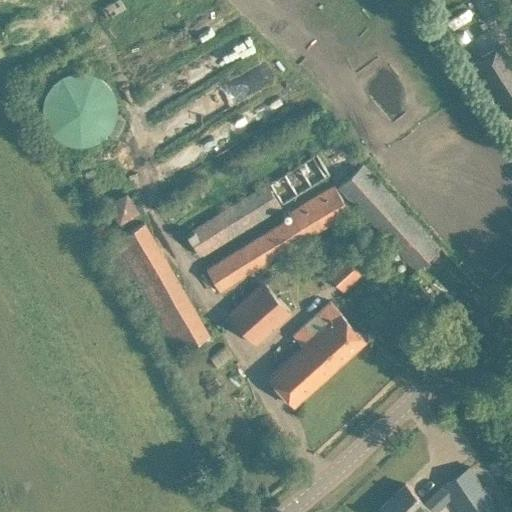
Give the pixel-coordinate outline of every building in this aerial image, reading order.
[(200,76),(258,48),(249,31),(192,59),(200,76)] [(474,57),(510,115),(511,114),(511,60),(500,41),(474,57)] [(207,89),(216,111),(271,88),(262,65),(207,89)] [(42,113),(47,128),(57,138),(67,143),(81,145),(93,142),(104,135),(111,126),(114,117),(115,112),(116,105),(115,98),(112,90),(106,82),(98,76),(91,72),(83,71),(73,71),(65,72),(55,78),(48,86),(43,97),(42,113)] [(339,184),(402,254),(416,268),(439,247),(362,163),(339,184)] [(278,195),(311,186),(306,166),(272,175),(278,195)] [(268,182),(186,233),(199,254),(281,203),(268,182)] [(291,211),(293,214),(206,268),(219,288),(349,209),(334,184),(291,211)] [(107,203),(118,223),(138,211),(127,192),(107,203)] [(182,349),(212,331),(144,218),(114,236),(182,349)] [(344,224),(330,233),(335,241),(349,233),(344,224)] [(344,290),(362,274),(351,262),(333,277),(344,290)] [(228,312),(255,342),(291,310),(264,280),(228,312)] [(293,333),(303,344),(268,375),(294,404),(365,339),(330,300),(293,333)] [(493,511),(488,505),(493,501),(470,466),(441,485),(423,502),(405,483),(378,508),(381,511),(435,511),(450,498),(459,511),(493,511)]
